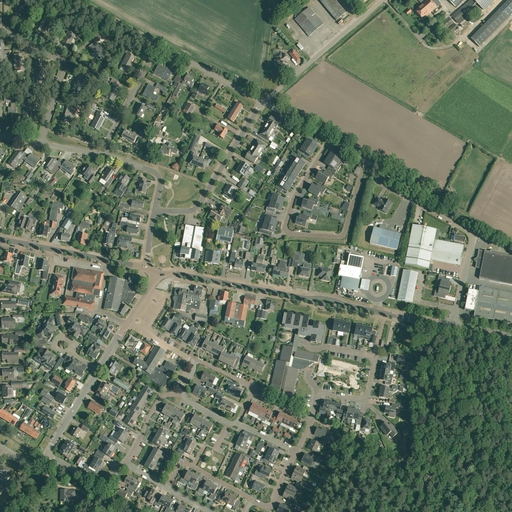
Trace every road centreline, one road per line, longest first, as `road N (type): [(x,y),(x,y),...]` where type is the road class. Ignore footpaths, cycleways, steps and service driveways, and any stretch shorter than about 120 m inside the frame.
road 1 (residential): [(452,327),(472,235),(383,184),(380,168),(365,159)]
road 2 (residential): [(365,159),(342,232),(293,232),(288,212),(328,139)]
road 3 (residential): [(153,211),(196,207),(262,102)]
road 4 (unclassified): [(262,102),(382,0)]
road 5 (residential): [(39,143),(62,62),(0,29)]
road 6 (track): [(380,168),(511,242)]
road 7 (primary): [(305,298),(158,274)]
road 8 (primary): [(146,267),(1,239)]
road 9 (residential): [(102,155),(154,41)]
road 10 (residential): [(262,102),(154,41)]
